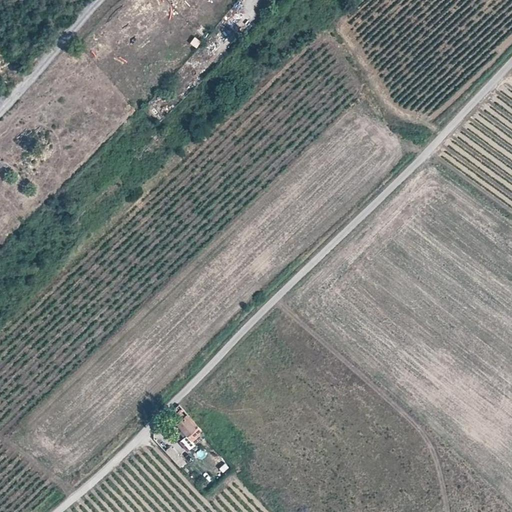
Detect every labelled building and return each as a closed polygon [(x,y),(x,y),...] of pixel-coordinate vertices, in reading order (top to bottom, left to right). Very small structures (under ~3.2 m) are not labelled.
[(199,24),(188,41),(199,48),(210,30),(199,24)] [(195,427),(185,416),(176,423),(186,435),(195,427)] [(187,449),(200,438),(194,431),(181,442),(187,449)] [(176,440),(171,443),(179,455),(184,452),(176,440)] [(220,453),(213,457),(221,472),(228,468),(220,453)]
